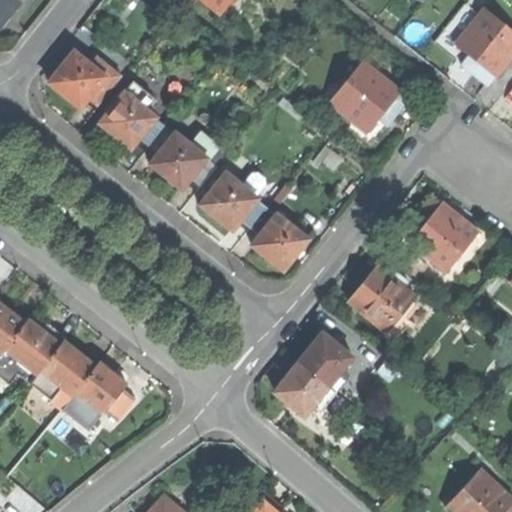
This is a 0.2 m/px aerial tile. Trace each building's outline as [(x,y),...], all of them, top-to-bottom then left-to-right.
[(0,0),(0,24),(6,18),(19,1),(17,0),(0,0)] [(188,0),(193,4),(195,0),(201,0),(219,14),(230,0),(188,0)] [(454,59),(462,65),(469,55),(455,44),(479,14),(465,3),(433,42),(454,59)] [(466,69),(487,86),(495,76),(496,77),(511,57),(511,31),(484,9),(479,14),(455,44),(469,55),(462,65),(466,69)] [(59,70),(49,83),(80,108),(88,98),(98,106),(122,75),(97,55),(90,64),(74,52),(61,68),(59,70)] [(363,63),(331,103),(352,120),(347,126),(370,145),(391,120),(401,108),(407,100),(398,92),(399,91),(363,63)] [(125,92),(144,108),(153,98),(133,82),(125,92)] [(138,139),(155,118),(156,117),(144,108),(125,92),(100,123),(114,134),(131,148),(138,139)] [(165,126),(155,118),(138,139),(148,146),(165,126)] [(175,134),(165,126),(148,146),(158,154),(175,134)] [(206,158),(203,155),(191,145),(176,133),(175,134),(158,154),(151,164),(166,176),(182,189),(189,179),(206,158)] [(191,145),(203,155),(212,144),(200,134),(191,145)] [(214,148),(206,158),(216,166),(224,156),(214,148)] [(216,166),(206,158),(189,179),(199,187),(216,166)] [(239,184),(255,197),(265,184),(265,178),(256,170),(250,170),(239,184)] [(240,220),(257,199),(255,197),(239,184),(226,174),(201,205),(215,216),(232,229),(240,220)] [(285,185),(266,207),(273,212),(283,199),(291,189),(285,185)] [(413,219),(396,240),(404,246),(393,260),(417,279),(427,265),(420,260),(424,255),(445,272),(478,231),(442,203),(441,204),(432,196),(413,219)] [(266,207),(257,199),(240,220),(250,228),(266,207)] [(250,228),(260,236),(276,215),(273,212),(266,207),(250,228)] [(277,215),(276,215),(260,236),(252,245),(283,270),(296,254),(308,239),(277,215)] [(363,282),(348,301),(381,327),(378,331),(393,344),(407,327),(397,319),(415,297),(405,289),(409,283),(397,273),(392,279),(376,266),(363,282)] [(0,304),(0,354),(5,348),(24,324),(6,310),(0,304)] [(5,348),(38,375),(61,346),(42,331),(28,320),(24,324),(5,348)] [(298,363),(336,393),(347,379),(339,373),(351,357),(322,333),(310,348),(298,363)] [(38,375),(30,384),(61,410),(75,393),(95,368),(77,353),(64,342),(61,346),(38,375)] [(75,393),(101,414),(104,410),(116,420),(133,398),(121,389),(125,384),(109,371),(99,363),(95,368),(75,393)] [(298,363),(275,392),(288,403),(304,415),(317,400),(325,406),(336,393),(298,363)] [(511,511),(511,498),(498,486),(480,469),(445,508),(448,511),(511,511)] [(247,507),(253,511),(254,511),(264,502),(275,511),(281,511),(284,508),(273,498),(268,494),(263,489),(247,507)] [(182,511),(178,508),(164,496),(149,511),(182,511)] [(275,511),(264,502),(254,511),(275,511)]
